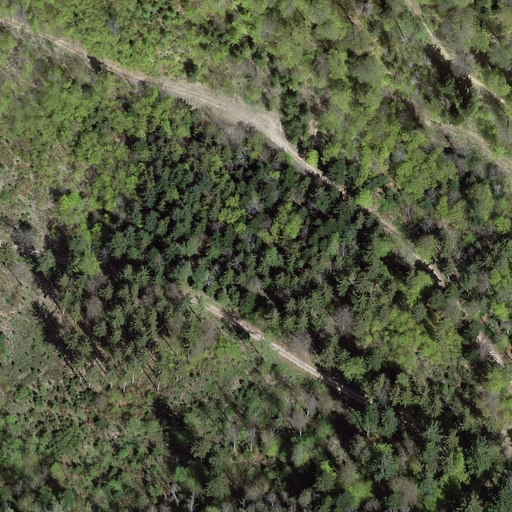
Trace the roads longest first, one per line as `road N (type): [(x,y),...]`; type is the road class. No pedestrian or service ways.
road 1 (track): [(511,375),(418,253),(268,135),(0,18)]
road 2 (track): [(511,446),(483,453),(407,426),(177,294),(0,245)]
road 3 (track): [(511,165),(402,99),(367,90),(335,91),(322,102),(305,165)]
